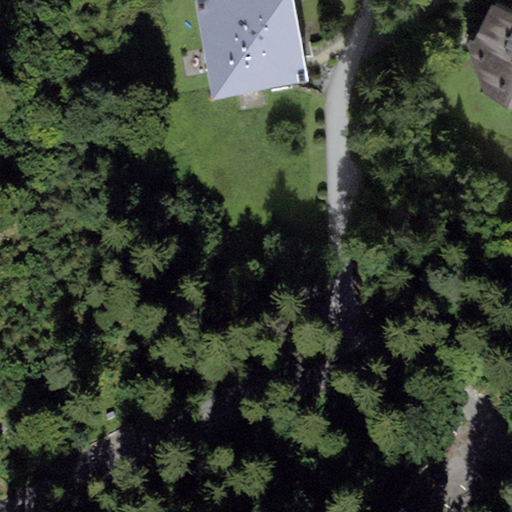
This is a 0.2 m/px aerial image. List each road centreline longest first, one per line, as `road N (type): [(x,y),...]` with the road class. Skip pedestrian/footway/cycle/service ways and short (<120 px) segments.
road 1 (unclassified): [(12,511),(70,480),(354,363)]
road 2 (residential): [(354,363),(336,196),(343,104),(371,0)]
road 3 (residential): [(511,438),(438,382),(396,365),(354,363)]
